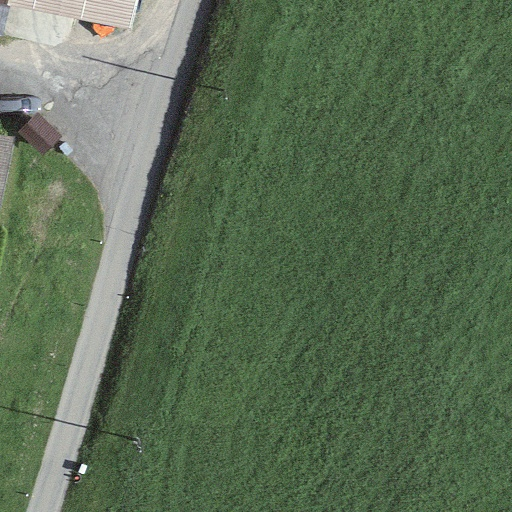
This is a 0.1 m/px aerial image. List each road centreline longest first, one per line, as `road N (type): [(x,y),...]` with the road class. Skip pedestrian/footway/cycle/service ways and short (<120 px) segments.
road 1 (unclassified): [(193,0),(44,511)]
road 2 (track): [(0,73),(156,119)]
